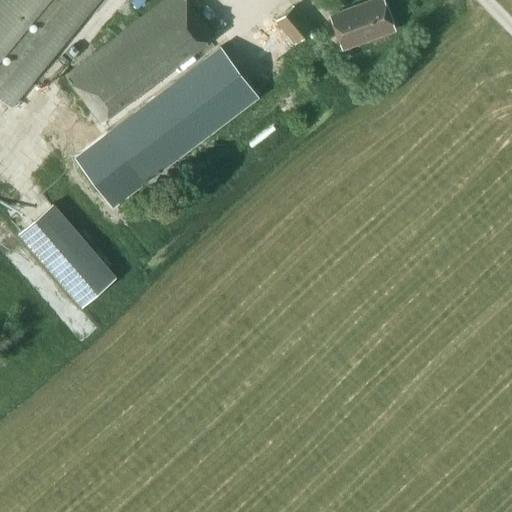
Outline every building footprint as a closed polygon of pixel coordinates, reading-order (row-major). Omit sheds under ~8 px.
[(97,0),(0,0),(0,98),(10,107),(97,0)] [(185,0),(168,0),(67,76),(101,121),(212,35),(185,0)] [(382,0),(366,0),(328,15),(341,49),(393,28),(382,0)] [(312,29),(293,6),(275,21),(294,44),(312,29)] [(220,46),(75,157),(113,207),(258,96),(220,46)] [(284,113),(310,98),(299,79),(273,94),(284,113)] [(23,228),(86,303),(122,274),(59,198),(23,228)]
